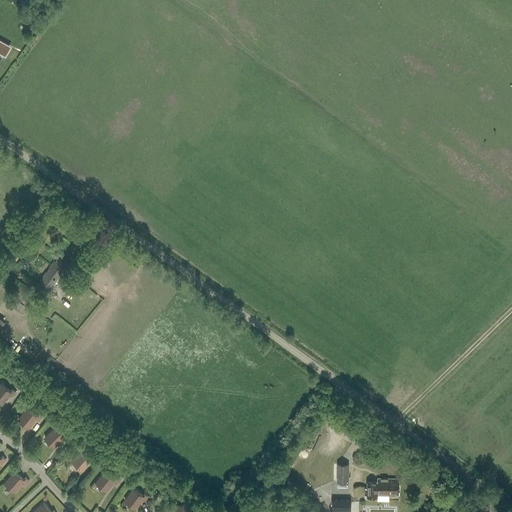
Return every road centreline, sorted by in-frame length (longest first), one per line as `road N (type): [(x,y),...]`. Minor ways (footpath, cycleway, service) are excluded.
road 1 (unclassified): [(487,511),(443,454),(0,138)]
road 2 (track): [(397,421),(511,310)]
